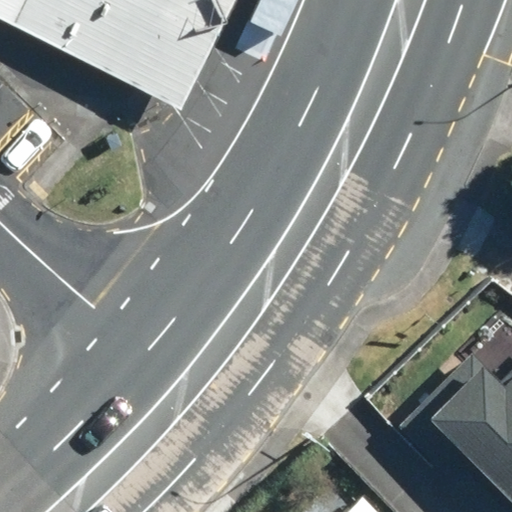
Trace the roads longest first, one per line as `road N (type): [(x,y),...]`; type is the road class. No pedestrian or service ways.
road 1 (primary): [(412,0),(321,197),(197,383)]
road 2 (residential): [(197,383),(0,223)]
road 3 (primary): [(197,383),(69,511)]
